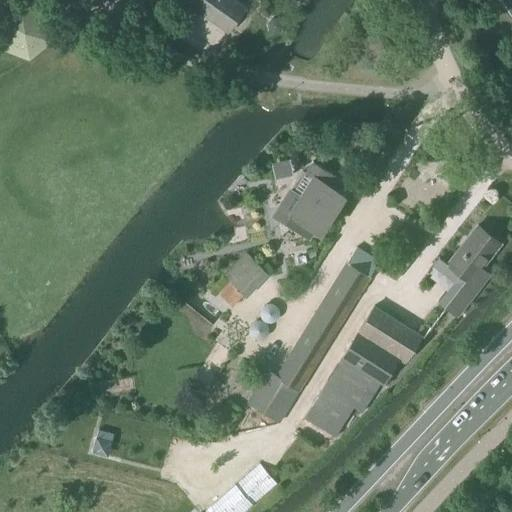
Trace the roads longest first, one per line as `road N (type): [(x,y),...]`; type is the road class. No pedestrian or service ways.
road 1 (unknown): [(467,105),(243,78),(178,55),(77,1)]
road 2 (secondary): [(511,331),(337,511)]
road 3 (unclassified): [(423,0),(467,105),(511,158)]
road 4 (secondary): [(389,511),(511,385)]
